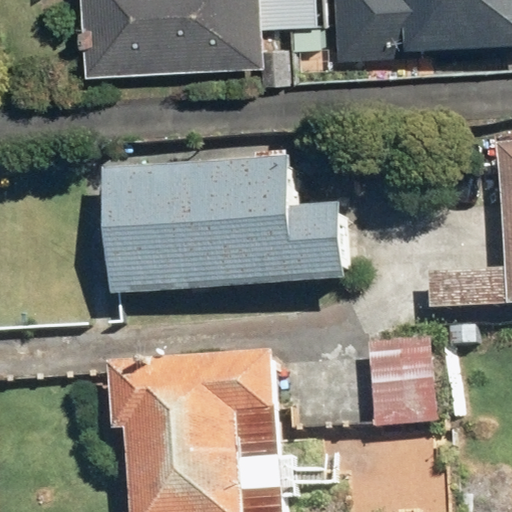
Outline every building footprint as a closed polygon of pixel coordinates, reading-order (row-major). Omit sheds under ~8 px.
[(270,75),(269,36),(325,35),(324,0),(89,0),(91,79),(270,75)] [(511,0),(338,0),(342,62),(511,51),(511,0)] [(505,276),(434,281),(436,317),(511,312),(511,141),(497,143),(505,276)] [(354,292),(350,217),(304,220),(301,163),(106,175),(114,307),(354,292)] [(439,349),(376,350),(377,437),(440,436),(439,349)] [(132,511),(289,511),(289,504),(300,504),(299,469),(287,470),(283,368),(115,375),(118,441),(130,441),(132,511)]
